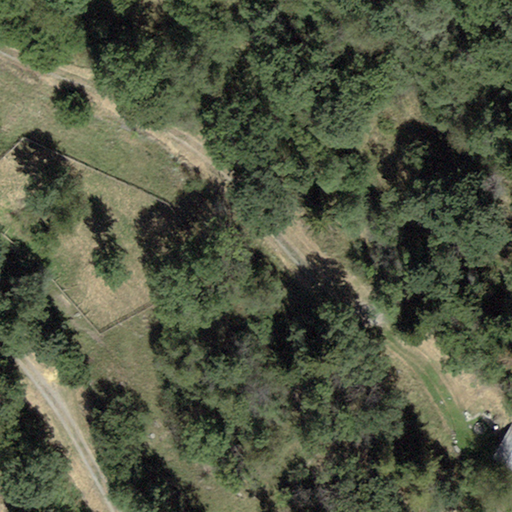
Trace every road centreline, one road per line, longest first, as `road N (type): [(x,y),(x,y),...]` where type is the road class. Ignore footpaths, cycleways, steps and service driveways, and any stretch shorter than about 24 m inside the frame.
road 1 (track): [(0,44),(159,119),(221,167),(337,306),(367,322),(393,318)]
road 2 (track): [(118,511),(0,328)]
